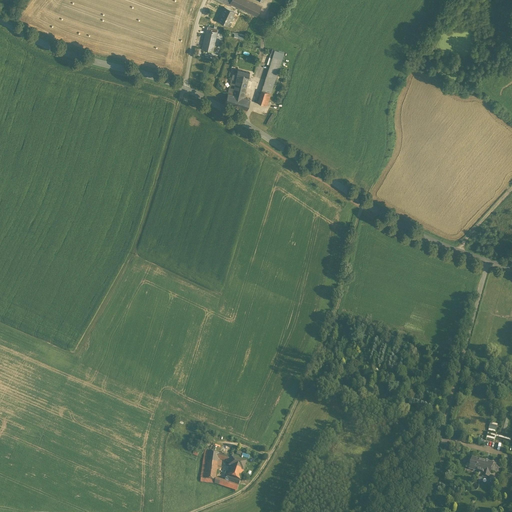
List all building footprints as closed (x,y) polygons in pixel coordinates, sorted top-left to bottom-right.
[(248,0),(230,0),(230,3),(257,16),(261,6),(248,0)] [(230,9),(224,7),(218,20),(230,26),(231,22),(230,21),(235,12),(230,9)] [(277,14),(271,12),(267,20),(273,23),(277,14)] [(217,31),(207,29),(202,49),(212,51),(217,31)] [(267,76),(276,79),(282,60),(273,57),(272,60),(269,68),(267,76)] [(244,98),(249,77),(237,74),(233,73),(228,93),(244,98)] [(262,91),(271,94),(276,79),(267,76),(262,91)] [(271,94),(262,91),(258,103),(267,106),(271,94)] [(250,100),(244,98),(228,93),(225,103),(247,110),(250,100)] [(506,410),(499,435),(505,436),(511,412),(506,410)] [(495,438),(496,434),(488,431),(486,439),(494,441),(495,438)] [(499,435),(496,434),(495,438),(510,442),(511,438),(505,436),(499,435)] [(214,485),(216,478),(216,472),(218,462),(218,461),(219,454),(211,452),(210,461),(207,460),(204,480),(201,479),(200,483),(214,485)] [(246,463),(227,457),(225,462),(229,464),(231,464),(230,467),(243,472),(246,463)] [(492,463),(472,458),(470,466),(470,469),(479,471),(483,472),(482,475),(489,477),(491,468),(492,463)] [(493,462),(492,463),(491,468),(498,470),(500,463),(493,462)] [(240,481),(243,472),(230,467),(227,476),(240,481)] [(238,486),(240,481),(227,476),(226,479),(225,479),(224,481),(238,486)] [(237,492),(238,486),(224,481),(219,480),(218,485),(237,492)]
